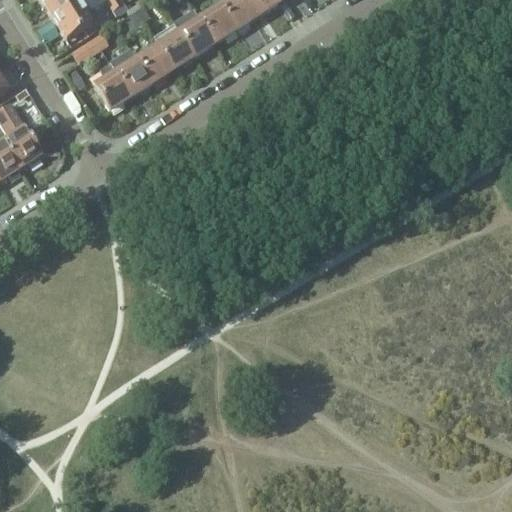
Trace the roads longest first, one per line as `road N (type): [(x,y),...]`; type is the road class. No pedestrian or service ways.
road 1 (residential): [(101,175),(372,0)]
road 2 (residential): [(0,7),(101,175)]
road 3 (residential): [(0,246),(101,175)]
